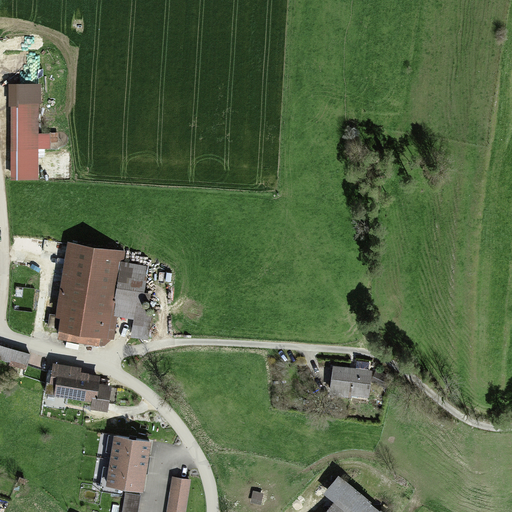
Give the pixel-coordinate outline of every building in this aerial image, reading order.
[(40,85),(11,85),(10,178),(39,179),(40,147),(52,148),(52,133),(39,133),(40,85)] [(72,242),(57,329),(108,337),(113,312),(134,316),(134,333),(149,338),(150,312),(142,292),(146,266),(121,262),(123,251),(72,242)] [(29,354),(0,345),(0,360),(25,367),(29,354)] [(101,374),(56,364),(53,379),(58,380),(56,389),(95,397),(94,405),(107,408),(112,383),(99,381),(101,374)] [(371,370),(335,366),(332,394),(369,397),(371,381),(386,385),(388,377),(371,370)] [(148,445),(110,439),(102,488),(140,494),(148,445)] [(335,499),(324,511),(388,511),(342,475),(327,493),(335,499)] [(182,511),(187,482),(169,479),(162,511),(182,511)]
